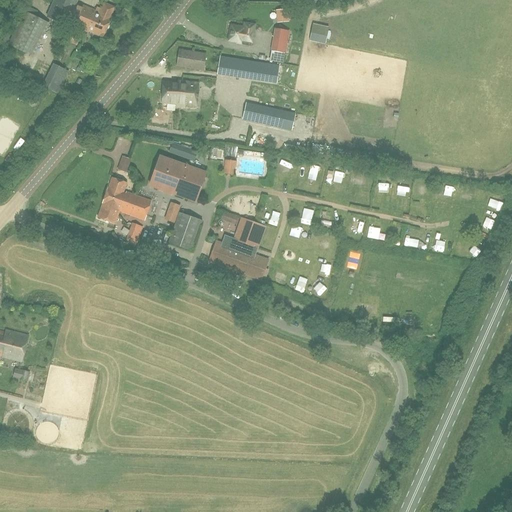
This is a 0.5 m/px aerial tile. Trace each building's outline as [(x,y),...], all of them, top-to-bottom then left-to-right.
[(103,39),(111,21),(110,20),(114,9),(105,5),(100,16),(95,14),(96,13),(73,3),(73,0),(55,0),(47,18),(63,25),(64,23),(87,33),(87,32),(103,39)] [(278,11),(279,23),(288,22),(286,10),(278,11)] [(8,45),(30,56),(46,23),(24,12),(8,45)] [(229,41),(241,43),(242,45),(251,46),(255,25),(244,23),(244,28),(231,26),(229,41)] [(289,31),(274,29),(271,51),(285,53),(289,31)] [(69,32),(66,36),(65,41),(76,46),(80,37),(69,32)] [(203,71),(206,54),(180,50),(177,66),(203,71)] [(254,61),(251,80),(277,83),(279,65),(254,61)] [(42,86),(53,92),(58,94),(69,72),(54,64),(42,86)] [(196,109),(199,84),(181,82),(181,84),(177,83),(177,84),(164,83),(162,104),(176,105),(176,107),(196,109)] [(292,131),(295,114),(246,103),(242,120),(292,131)] [(169,152),(194,161),(197,152),(172,143),(169,152)] [(214,148),(214,160),(226,160),(227,149),(214,148)] [(117,170),(126,173),(131,160),(122,156),(117,170)] [(196,202),(206,175),(159,158),(149,185),(196,202)] [(289,170),(291,160),(280,159),(278,169),(289,170)] [(225,160),(223,174),(235,175),(236,162),(225,160)] [(306,165),(306,175),(317,175),(317,165),(306,165)] [(335,181),(344,183),(346,173),(337,171),(335,181)] [(355,171),(352,181),(367,185),(370,174),(355,171)] [(379,186),(388,187),(389,176),(380,175),(379,186)] [(400,177),(398,188),(406,189),(408,179),(400,177)] [(105,196),(123,202),(125,194),(123,193),(127,183),(112,178),(108,188),(105,196)] [(419,182),(418,195),(428,195),(428,182),(419,182)] [(306,184),(305,193),(320,194),(321,186),(306,184)] [(467,197),(467,187),(458,187),(457,196),(467,197)] [(126,192),(125,194),(123,202),(105,196),(102,204),(103,204),(97,218),(115,224),(120,210),(122,211),(121,213),(144,221),(152,201),(126,192)] [(360,205),(370,206),(372,194),(362,192),(360,205)] [(506,204),(507,197),(494,195),(493,201),(506,204)] [(172,201),(164,218),(174,223),(182,205),(172,201)] [(303,206),(303,218),(314,218),(314,206),(303,206)] [(270,225),(279,227),(282,213),(274,211),(270,225)] [(202,221),(179,213),(168,243),(191,251),(202,221)] [(239,223),(240,215),(224,214),(224,223),(239,223)] [(332,226),(333,217),(322,217),(321,226),(332,226)] [(216,242),(209,263),(260,282),(262,277),(265,270),(268,261),(255,256),(256,253),(257,250),(257,249),(265,228),(242,219),(234,240),(225,237),(223,244),(216,242)] [(343,234),(357,234),(358,224),(343,224),(343,234)] [(370,235),(383,237),(385,226),(372,224),(370,235)] [(291,238),(299,240),(303,228),(295,226),(291,238)] [(423,243),(423,232),(410,231),(409,242),(423,243)] [(310,241),(320,243),(321,242),(324,243),(326,237),(313,233),(310,241)] [(138,239),(128,236),(126,242),(135,245),(138,239)] [(313,272),(311,278),(319,281),(321,276),(313,272)] [(0,356),(22,362),(28,336),(5,331),(5,332),(0,331),(0,356)] [(19,379),(28,381),(30,373),(22,370),(21,372),(19,379)]
